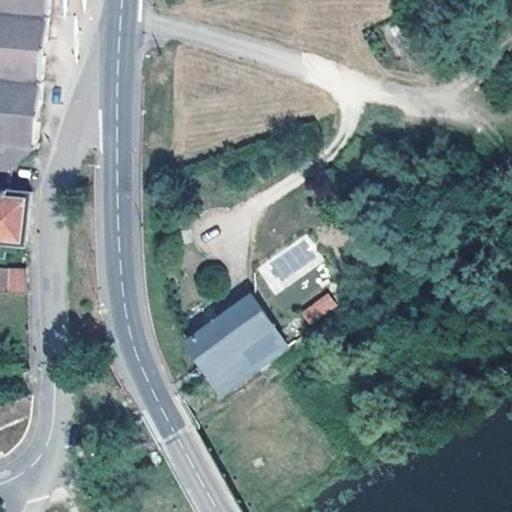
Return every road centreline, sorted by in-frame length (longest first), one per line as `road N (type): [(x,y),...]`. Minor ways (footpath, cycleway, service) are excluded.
road 1 (tertiary): [(223,511),(133,339),(119,234),(117,97)]
road 2 (residential): [(38,473),(55,440),(57,198),(76,124),(117,97)]
